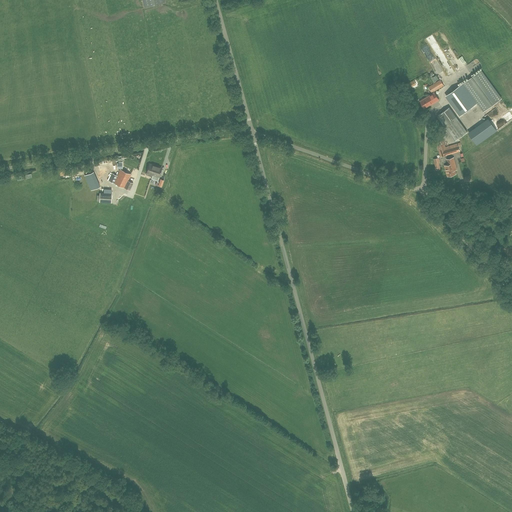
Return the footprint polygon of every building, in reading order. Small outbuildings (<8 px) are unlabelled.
[(441,50),(435,54),(448,72),(449,71),(446,66),(450,64),(441,50)] [(457,71),(468,65),(464,58),(458,60),(457,58),(451,61),(457,71)] [(502,100),(482,71),(448,95),(461,114),(477,103),(484,112),(502,100)] [(432,93),(444,86),(440,80),(429,87),(432,93)] [(432,104),(439,100),(436,95),(431,97),(430,95),(420,101),(424,108),(432,103),(432,104)] [(458,120),(455,116),(443,124),(446,129),(458,120)] [(441,156),(459,151),(457,143),(445,147),(443,140),(442,140),(441,139),(436,141),(441,156)] [(455,170),(457,170),(454,158),(447,160),(448,165),(445,166),(448,176),(456,174),(455,170)] [(150,174),(150,176),(152,177),(155,166),(149,164),(147,173),(150,174)] [(151,179),(154,179),(155,175),(159,177),(162,168),(155,166),(152,177),(151,179)] [(129,191),(133,183),(128,181),(131,175),(120,169),(117,176),(112,173),(109,181),(129,191)] [(95,189),(100,186),(98,181),(89,185),(91,190),(95,189)]
